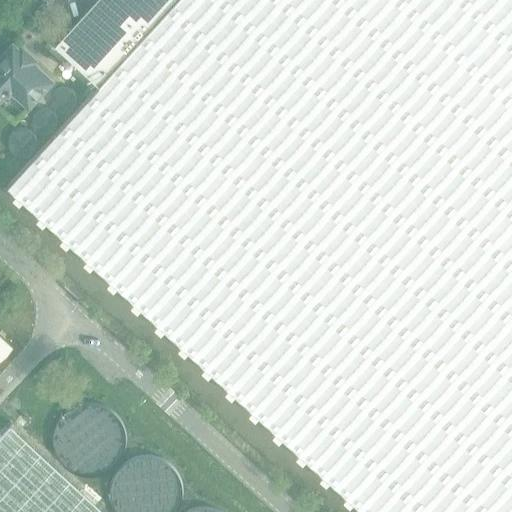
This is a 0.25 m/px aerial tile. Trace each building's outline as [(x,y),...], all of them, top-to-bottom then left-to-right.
[(511,511),(511,0),(178,0),(93,92),(10,182),(98,263),(191,347),(369,511),(511,511)] [(95,0),(48,51),(88,88),(111,63),(170,0),(95,0)] [(28,104),(51,79),(13,43),(0,56),(0,96),(9,87),(28,104)] [(0,359),(12,346),(0,334),(0,359)] [(0,511),(107,511),(11,423),(0,434),(0,511)]
